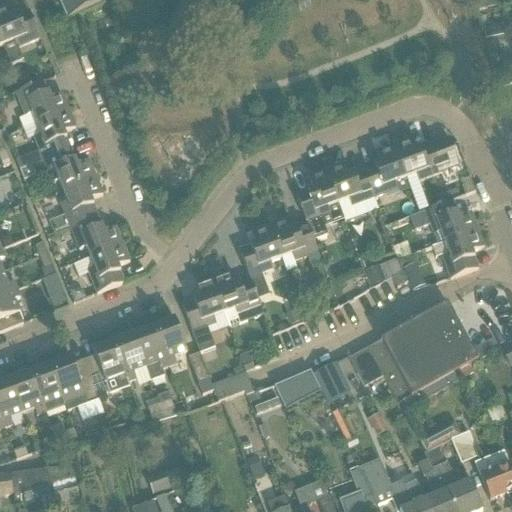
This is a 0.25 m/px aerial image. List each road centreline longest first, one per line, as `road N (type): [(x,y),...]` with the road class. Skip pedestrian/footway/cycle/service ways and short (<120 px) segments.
road 1 (residential): [(489,177),(467,129),(435,108),(407,111),(251,171),(159,261)]
road 2 (residential): [(159,261),(73,66)]
road 3 (residential): [(159,261),(108,304),(0,352)]
